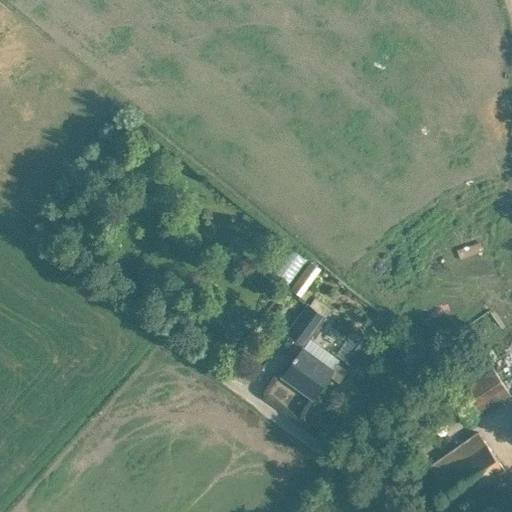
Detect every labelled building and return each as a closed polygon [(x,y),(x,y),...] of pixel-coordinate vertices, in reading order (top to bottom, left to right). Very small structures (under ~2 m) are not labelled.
[(288,289),(297,295),(306,302),(312,294),(307,290),(324,267),(311,257),(288,289)] [(302,342),(322,314),(308,304),(288,331),(302,342)] [(362,338),(346,361),(353,367),(370,344),(362,338)] [(293,360),(282,376),(313,398),(324,382),(329,375),(339,382),(348,371),(337,363),(333,368),(303,347),(293,360)] [(511,395),(479,347),(428,381),(435,391),(421,401),(434,419),(459,402),(471,421),(511,395)] [(414,349),(397,361),(406,374),(424,362),(414,349)] [(438,477),(429,483),(449,511),(506,471),(494,454),(480,433),(431,466),(438,477)] [(369,448),(362,457),(375,468),(382,460),(369,448)]
